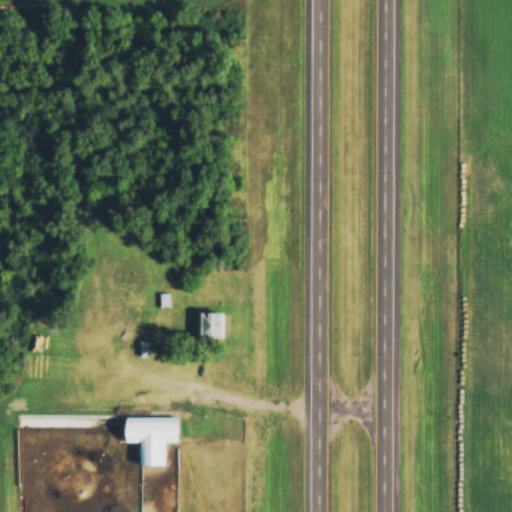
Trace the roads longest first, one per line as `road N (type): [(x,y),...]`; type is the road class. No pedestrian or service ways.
road 1 (primary): [(389,511),(391,0)]
road 2 (primary): [(323,0),(322,511)]
road 3 (residential): [(102,430),(137,391),(162,385),(291,408),(390,408)]
